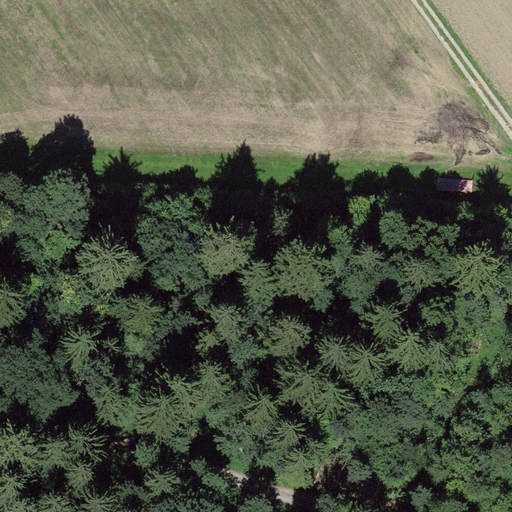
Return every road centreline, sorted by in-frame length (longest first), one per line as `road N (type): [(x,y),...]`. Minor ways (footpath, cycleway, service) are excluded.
road 1 (track): [(340,511),(0,401)]
road 2 (track): [(511,129),(419,0)]
